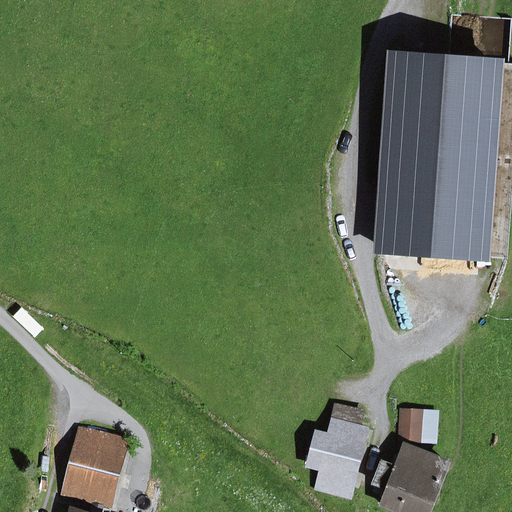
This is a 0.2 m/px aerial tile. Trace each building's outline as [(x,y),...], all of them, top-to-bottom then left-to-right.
[(479,258),(493,63),(400,56),(386,252),(479,258)] [(359,428),(363,413),(336,407),(329,436),(317,433),(309,466),(321,469),(316,490),(348,498),(364,429),(359,428)] [(439,413),(401,411),(400,441),(438,443),(439,413)] [(80,430),(63,494),(109,506),(126,442),(80,430)] [(375,485),(388,490),(382,505),(400,511),(429,511),(449,465),(405,448),(397,468),(384,463),(375,485)]
